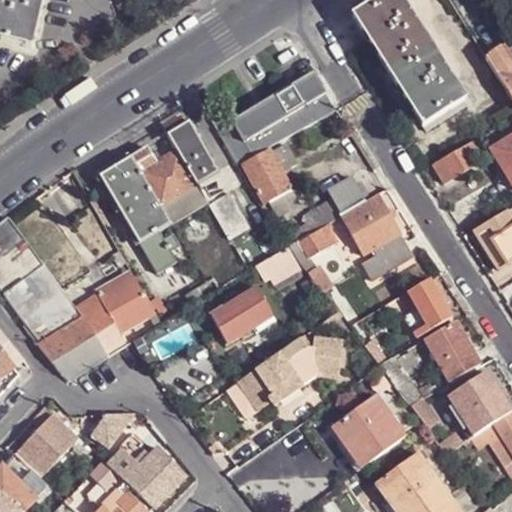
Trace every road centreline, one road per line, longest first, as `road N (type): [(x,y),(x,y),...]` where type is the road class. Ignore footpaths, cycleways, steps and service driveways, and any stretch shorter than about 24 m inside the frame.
road 1 (residential): [(285,0),(511,337)]
road 2 (secondary): [(0,184),(60,135),(253,11)]
road 3 (residential): [(46,378),(74,403),(151,401),(217,486)]
